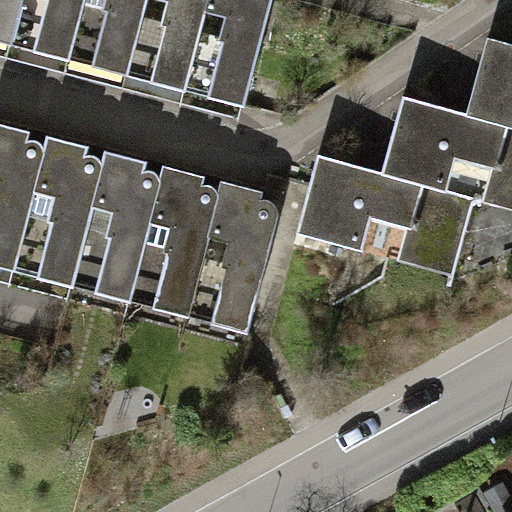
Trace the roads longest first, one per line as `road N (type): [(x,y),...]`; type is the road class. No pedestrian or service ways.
road 1 (residential): [(478,0),(297,159),(0,87)]
road 2 (residential): [(240,511),(511,364)]
